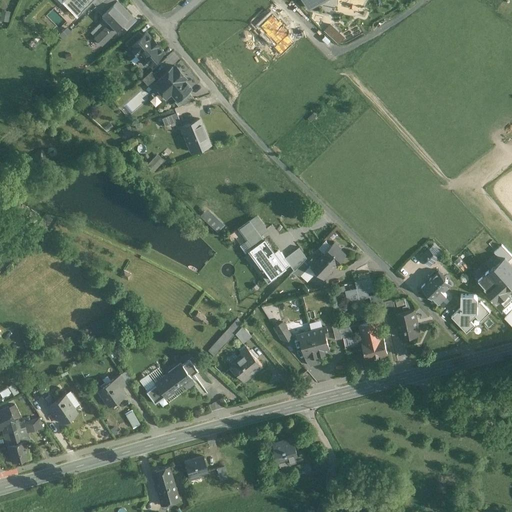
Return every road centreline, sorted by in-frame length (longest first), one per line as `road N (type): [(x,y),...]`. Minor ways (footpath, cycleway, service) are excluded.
road 1 (unclassified): [(214,90),(446,320),(472,360)]
road 2 (secondary): [(4,487),(308,403)]
road 3 (secondary): [(308,403),(472,360)]
road 4 (residential): [(278,0),(331,57),(397,20)]
